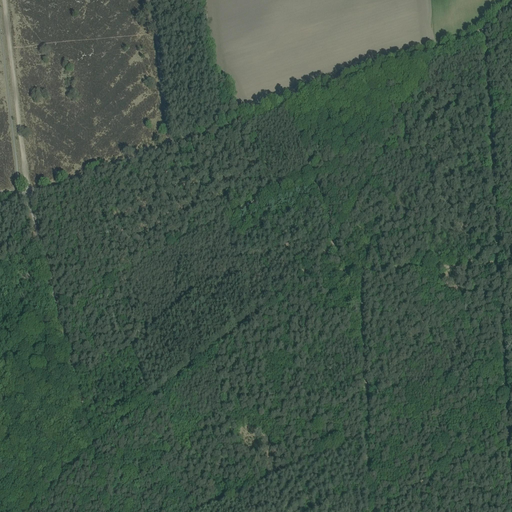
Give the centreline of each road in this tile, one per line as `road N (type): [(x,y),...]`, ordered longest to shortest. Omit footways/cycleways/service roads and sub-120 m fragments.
road 1 (track): [(28,511),(92,448),(313,275),(429,53)]
road 2 (track): [(509,511),(479,30),(511,31)]
road 3 (track): [(40,249),(3,0)]
road 4 (track): [(371,511),(362,272)]
road 5 (track): [(54,311),(109,511)]
road 6 (track): [(511,266),(313,275)]
road 7 (track): [(368,435),(196,511)]
road 8 (track): [(334,244),(286,104)]
road 9 (track): [(151,0),(167,147)]
